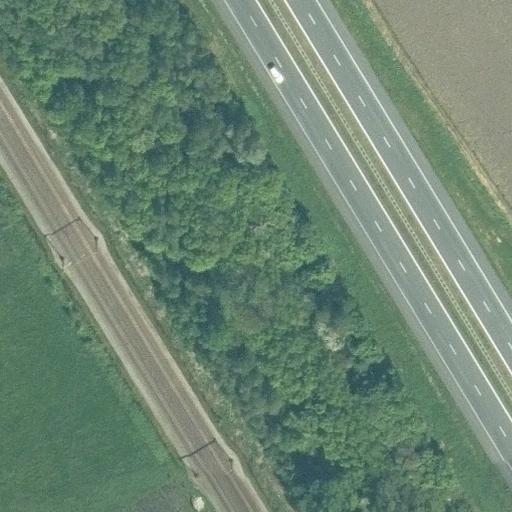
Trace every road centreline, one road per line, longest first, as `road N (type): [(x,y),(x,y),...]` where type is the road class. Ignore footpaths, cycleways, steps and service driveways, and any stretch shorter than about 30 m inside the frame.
road 1 (motorway): [(233,0),(511,460)]
road 2 (motorway): [(511,363),(292,0)]
